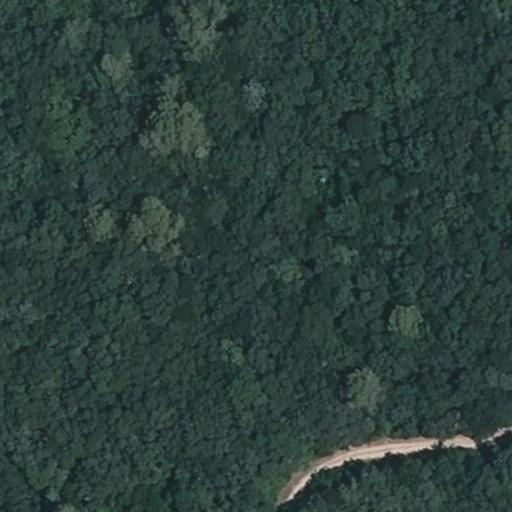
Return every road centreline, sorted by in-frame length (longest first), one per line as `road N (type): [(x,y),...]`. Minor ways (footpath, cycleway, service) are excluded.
road 1 (track): [(486,0),(309,102),(229,113),(168,56),(22,22),(0,38)]
road 2 (track): [(511,434),(335,466),(285,499),(279,511)]
